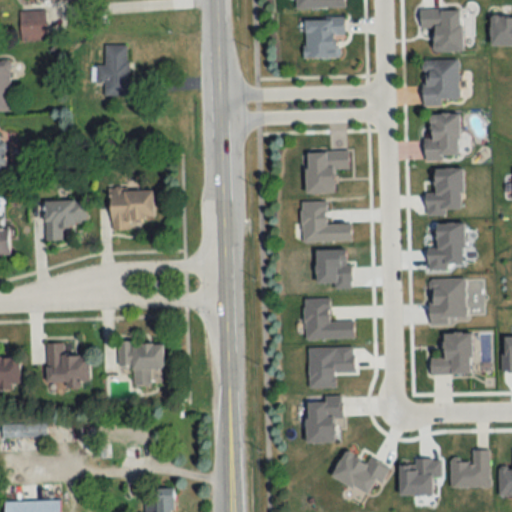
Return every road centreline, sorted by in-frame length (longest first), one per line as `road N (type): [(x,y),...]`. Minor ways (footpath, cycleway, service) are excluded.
road 1 (tertiary): [(215,0),(230,511)]
road 2 (residential): [(380,0),(392,414)]
road 3 (residential): [(222,264),(115,268),(53,295)]
road 4 (residential): [(53,295),(223,300)]
road 5 (residential): [(382,89),(217,93)]
road 6 (residential): [(218,119),(383,117)]
road 7 (residential): [(392,414),(511,412)]
